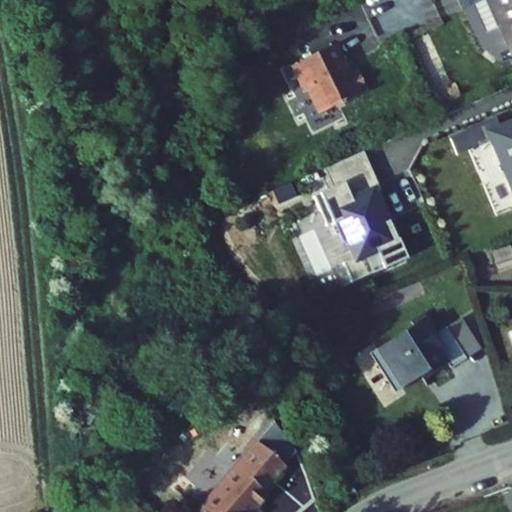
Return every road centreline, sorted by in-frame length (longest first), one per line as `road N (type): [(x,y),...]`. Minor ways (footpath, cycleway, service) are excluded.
road 1 (track): [(54,511),(13,190)]
road 2 (unclassified): [(363,511),(511,454)]
